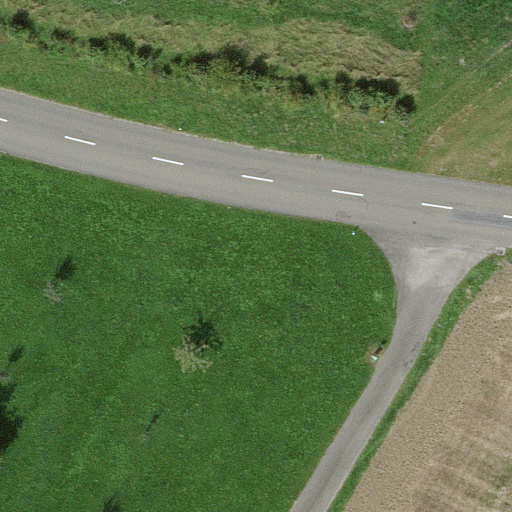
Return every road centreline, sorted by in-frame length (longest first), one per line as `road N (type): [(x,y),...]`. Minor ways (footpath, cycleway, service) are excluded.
road 1 (tertiary): [(511,221),(146,161),(0,122)]
road 2 (track): [(492,218),(318,511)]
